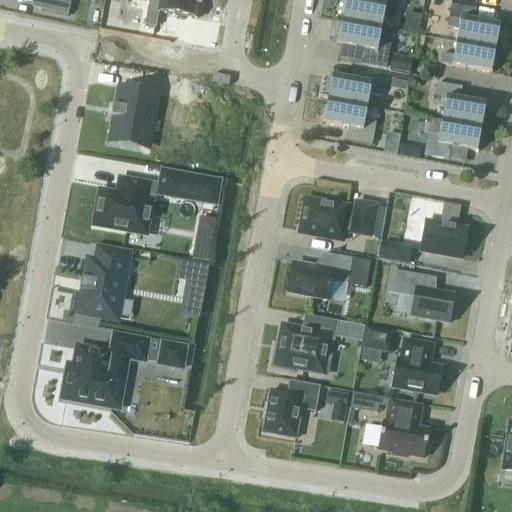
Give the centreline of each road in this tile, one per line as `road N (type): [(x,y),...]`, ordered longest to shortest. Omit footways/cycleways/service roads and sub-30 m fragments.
road 1 (residential): [(0,29),(57,41),(77,57),(21,398),(26,417),(42,435),(221,461)]
road 2 (residential): [(221,461),(424,493),(445,485),(457,467),(477,371)]
road 3 (residential): [(276,161),(221,461)]
road 4 (residential): [(507,205),(276,161)]
road 5 (residential): [(477,371),(507,205)]
road 6 (residential): [(290,87),(232,69),(241,0)]
